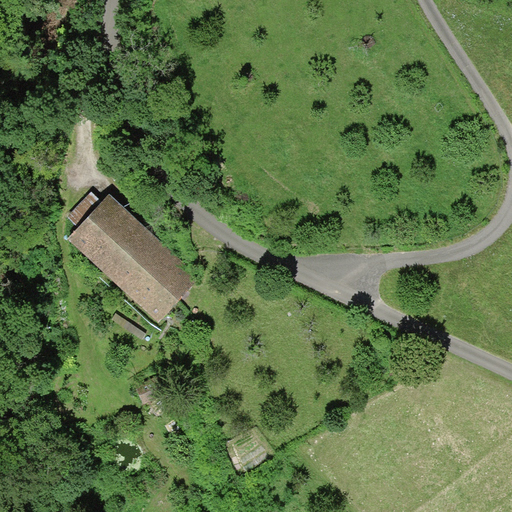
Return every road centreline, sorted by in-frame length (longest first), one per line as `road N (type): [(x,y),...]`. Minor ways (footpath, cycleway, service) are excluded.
road 1 (unclassified): [(111,0),(136,142),(169,199),(329,287)]
road 2 (unclassified): [(511,193),(488,241),(370,267),(329,287)]
road 3 (unclassified): [(329,287),(511,390)]
road 4 (unclassified): [(428,0),(511,157)]
